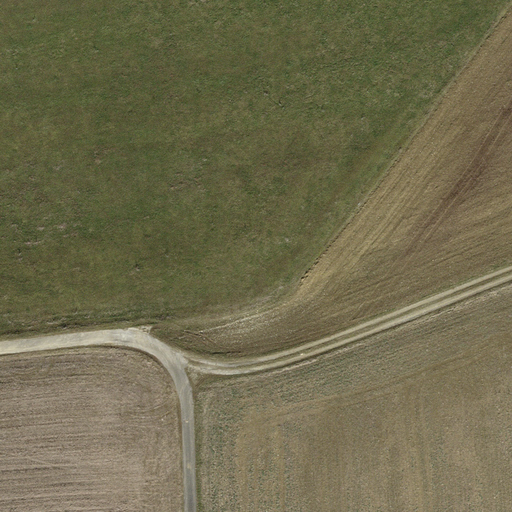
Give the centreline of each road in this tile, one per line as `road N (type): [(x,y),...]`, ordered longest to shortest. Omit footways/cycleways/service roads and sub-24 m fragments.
road 1 (track): [(511,265),(228,370),(136,339),(91,334),(0,344)]
road 2 (track): [(182,511),(165,350)]
